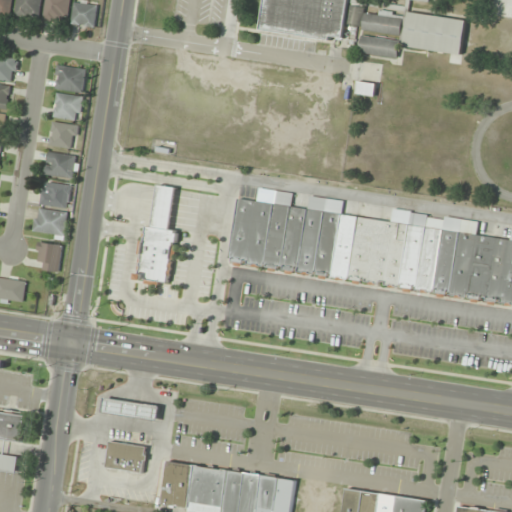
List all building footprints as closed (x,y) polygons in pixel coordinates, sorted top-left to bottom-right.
[(13,0),(0,0),(0,13),(12,15),(13,0)] [(42,0),(18,0),(16,14),(39,18),(42,0)] [(70,0),(46,0),(47,22),(71,22),(70,0)] [(414,0),(431,2),(431,0),(264,0),(261,30),(344,40),(349,0),(414,0)] [(73,25),(96,27),(98,4),(75,3),(73,25)] [(402,35),(405,16),(364,10),(365,8),(352,6),(349,27),(402,35)] [(463,54),(466,19),(409,13),(404,47),(463,54)] [(400,41),(363,35),(360,52),(397,58),(400,41)] [(18,60),(0,56),(0,79),(15,82),(18,60)] [(84,93),(88,70),(59,65),(55,88),(84,93)] [(376,97),(378,84),(359,81),(358,94),(376,97)] [(0,108),(8,110),(13,87),(0,84),(0,108)] [(81,121),(84,97),(57,94),(54,118),(81,121)] [(77,148),(79,125),(53,123),(51,146),(77,148)] [(46,174),(75,179),(79,157),(50,151),(46,174)] [(43,206),(70,206),(70,183),(43,183),(43,206)] [(146,226),(139,280),(171,284),(178,231),(171,229),(177,186),(159,184),(153,227),(146,226)] [(231,263),(511,301),(511,239),(478,235),(480,222),(394,210),(392,221),(344,214),(346,201),(311,196),(310,208),(293,206),(294,193),(278,191),(276,204),(240,199),(231,263)] [(70,214),(39,207),(33,232),(64,239),(70,214)] [(60,271),(63,245),(41,242),(39,269),(60,271)] [(0,301),(25,303),(27,280),(0,278),(0,301)] [(104,411),(159,420),(161,406),(106,397),(104,411)] [(0,438),(24,441),(27,414),(0,410),(0,438)] [(144,473),(148,446),(110,441),(107,468),(144,473)] [(0,469),(17,473),(20,458),(0,454),(0,469)] [(200,511),(292,511),(297,480),(169,461),(162,506),(200,511)] [(427,511),(429,499),(347,488),(343,511),(427,511)]
